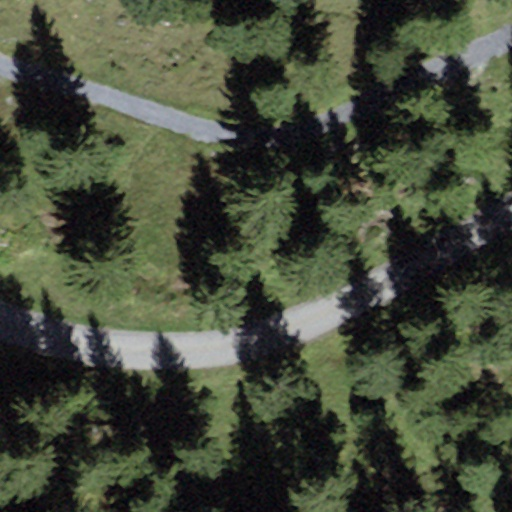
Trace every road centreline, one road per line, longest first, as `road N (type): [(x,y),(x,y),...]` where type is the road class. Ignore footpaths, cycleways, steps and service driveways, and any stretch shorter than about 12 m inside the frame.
road 1 (unclassified): [(0,321),(148,355),(237,348),(326,313),(511,211)]
road 2 (track): [(0,62),(191,125),(266,138),(329,122),(511,35)]
